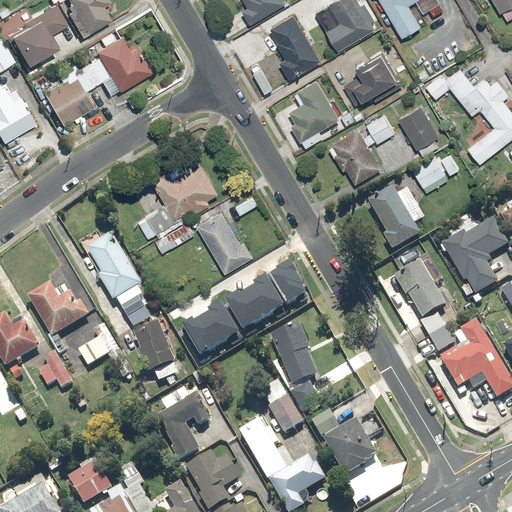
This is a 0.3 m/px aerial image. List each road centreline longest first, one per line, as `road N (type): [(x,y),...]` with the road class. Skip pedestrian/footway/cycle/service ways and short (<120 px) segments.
road 1 (residential): [(464,488),(223,84)]
road 2 (residential): [(223,84),(82,165),(0,229)]
